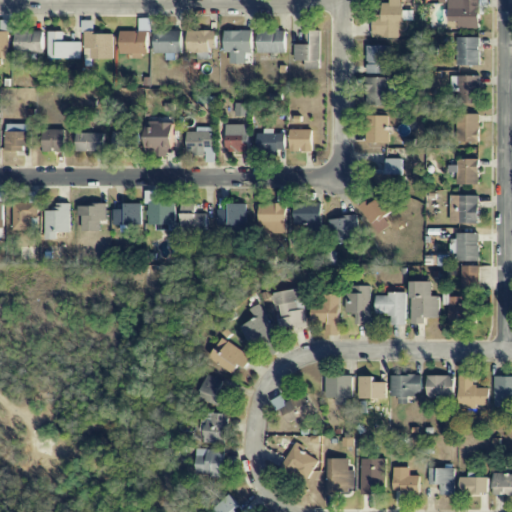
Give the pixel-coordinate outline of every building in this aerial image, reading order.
[(373,38),(401,38),(401,20),(406,20),(406,12),(402,12),(402,0),(390,0),(390,4),(383,4),(383,15),(374,15),(373,38)] [(458,29),(480,29),(480,0),(449,0),(449,22),(459,22),(458,29)] [(148,31),(120,32),(121,54),(131,54),(131,58),(148,57),(148,31)] [(183,31),(155,31),(154,53),(182,54),(183,31)] [(217,31),(187,32),(188,54),(198,54),(198,60),(210,60),(210,49),(217,49),(217,31)] [(252,54),(253,31),(225,31),(225,53),(230,53),(230,64),(246,65),(247,54),(252,54)] [(321,31),(306,31),(306,45),(295,45),(295,62),(306,62),(306,70),(320,70),(321,31)] [(44,33),(17,32),(16,53),(43,54),(44,33)] [(49,59),(81,59),(82,43),(64,42),(64,32),(49,32),(49,59)] [(286,32),(258,33),(258,54),(286,53),(286,32)] [(0,33),(0,66),(2,66),(2,60),(9,60),(9,34),(0,33)] [(114,34),(85,33),(85,49),(92,49),(91,59),(114,60),(114,34)] [(480,38),(457,38),(458,66),(480,66),(480,38)] [(368,46),(367,74),(389,74),(389,47),(368,46)] [(480,76),(451,77),(452,92),(461,92),(461,105),(480,104),(480,76)] [(390,98),(397,98),(397,79),(366,80),(366,106),(390,105),(390,98)] [(236,117),(249,117),(249,104),(236,104),(236,117)] [(480,115),(458,114),(458,144),(479,144),(480,115)] [(389,116),(366,116),(367,144),(389,143),(389,116)] [(174,124),(148,123),(147,155),(173,156),(174,124)] [(31,124),(7,125),(7,152),(24,151),(24,147),(31,147),(31,124)] [(249,125),(226,126),(227,153),(250,152),(249,125)] [(213,128),(196,128),(197,132),(188,132),(188,153),(206,153),(206,148),(213,147),(213,128)] [(66,130),(44,130),(44,151),(66,152),(66,130)] [(312,152),(313,130),(292,130),(291,152),(312,152)] [(140,133),(114,132),(114,149),(140,150),(140,133)] [(286,134),(274,134),(274,132),(258,132),(257,153),(285,153),(286,134)] [(105,134),(77,133),(77,151),(104,152),(105,134)] [(401,160),(386,159),(385,175),(376,175),(376,185),(401,186),(401,160)] [(480,160),(458,160),(458,185),(480,185),(480,160)] [(357,209),(380,234),(389,225),(384,219),(394,210),(380,194),(368,205),(365,201),(357,209)] [(479,224),(480,196),(452,196),(451,208),(461,208),(461,224),(479,224)] [(177,204),(149,203),(148,225),(157,225),(157,231),(177,231),(177,204)] [(39,204),(14,204),(14,231),(38,231),(39,204)] [(71,204),(55,204),(55,211),(45,212),(46,240),(57,240),(57,233),(71,233),(71,204)] [(142,204),(126,204),(126,210),(113,210),(113,225),(142,226),(142,204)] [(207,231),(207,214),(196,214),(196,204),(182,204),(181,230),(207,231)] [(246,204),(230,205),(230,210),(218,210),(218,226),(224,226),(225,234),(247,234),(246,204)] [(286,204),(259,204),(259,232),(286,233),(286,204)] [(322,204),(295,204),(295,226),(310,226),(310,231),(322,232),(322,204)] [(101,232),(101,221),(107,221),(107,206),(82,206),(81,231),(101,232)] [(329,219),(330,244),(355,243),(354,233),(358,233),(357,217),(329,219)] [(479,262),(480,234),(457,234),(457,240),(451,240),(451,254),(457,254),(457,262),(479,262)] [(480,267),(463,266),(462,289),(480,289),(480,267)] [(439,319),(439,297),(433,297),(432,282),(411,282),(412,324),(425,324),(425,319),(439,319)] [(376,295),(376,314),(390,314),(390,326),(406,325),(406,286),(395,287),(395,295),(376,295)] [(370,287),(352,287),(352,293),(346,293),(346,314),(356,313),(356,325),(371,325),(370,287)] [(276,293),(280,330),(307,327),(302,289),(276,293)] [(339,295),(322,295),(322,301),(313,301),(312,324),(326,325),(326,336),(339,336),(339,295)] [(463,305),(462,297),(449,298),(450,324),(477,323),(477,305),(463,305)] [(255,321),(241,326),(248,345),(274,336),(262,305),(250,309),(255,321)] [(252,358),(222,338),(209,358),(233,375),(239,365),(245,369),(252,358)] [(223,381),(207,375),(199,400),(225,408),(228,399),(218,396),(223,381)] [(422,376),(392,375),(392,398),(399,398),(399,404),(408,405),(408,396),(422,396),(422,376)] [(351,405),(351,376),(326,377),(326,398),(336,398),(336,405),(351,405)] [(428,398),(455,398),(455,376),(428,376),(428,398)] [(489,406),(490,388),(473,387),(474,377),(460,376),(459,409),(477,410),(477,406),(489,406)] [(359,399),(386,399),(387,383),(375,383),(375,377),(360,377),(359,399)] [(511,377),(495,377),(495,407),(509,408),(509,398),(511,398),(511,377)] [(296,420),(299,426),(318,416),(307,394),(281,408),(289,424),(296,420)] [(205,444),(227,444),(228,415),(202,414),(201,427),(206,427),(205,444)] [(319,461),(303,452),(305,447),(296,443),(284,466),(309,479),(319,461)] [(196,476),(223,476),(224,450),(197,449),(196,476)] [(328,495),(348,496),(348,489),(355,489),(356,471),(349,471),(349,460),(328,459),(328,495)] [(375,496),(375,488),(385,488),(386,460),(363,459),(361,495),(375,496)] [(410,468),(394,468),(394,491),(401,491),(401,496),(420,496),(420,476),(410,476),(410,468)] [(454,469),(429,469),(430,485),(440,485),(440,496),(455,495),(454,469)] [(511,474),(494,474),(493,496),(511,496),(511,474)] [(488,478),(460,478),(460,495),(488,495),(488,478)] [(214,510),(215,511),(237,511),(236,510),(240,507),(230,495),(214,510)]
